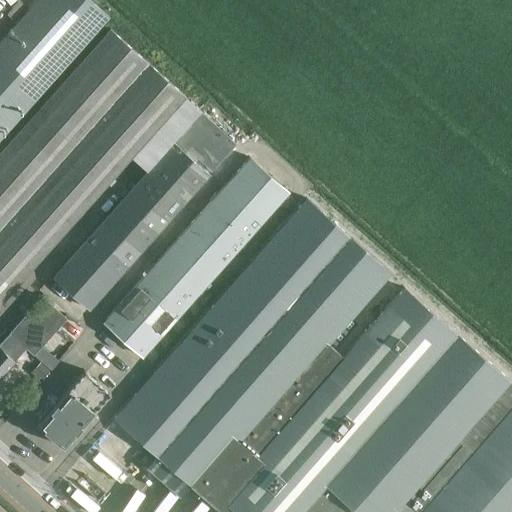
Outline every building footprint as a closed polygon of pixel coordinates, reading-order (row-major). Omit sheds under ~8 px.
[(90,0),(36,0),(0,40),(0,137),(109,16),(90,0)] [(111,28),(0,151),(0,303),(183,95),(111,28)] [(201,111),(174,142),(203,168),(205,166),(210,170),(235,143),(201,111)] [(89,308),(209,173),(204,168),(174,142),(146,172),(54,276),(89,308)] [(142,355),(289,191),(250,156),(104,321),(142,355)] [(200,491),(329,344),(392,272),(304,199),(114,418),(200,491)] [(301,511),(457,333),(405,288),(344,357),(329,344),(200,491),(224,511),(301,511)] [(10,356),(21,344),(33,354),(66,318),(43,297),(11,332),(10,331),(0,342),(0,375),(14,360),(10,356)] [(419,511),(511,406),(511,381),(510,379),(457,333),(301,511),(334,511),(345,500),(357,511),(419,511)] [(63,446),(94,410),(110,393),(84,370),(68,388),(37,424),(63,446)] [(511,511),(511,406),(419,511),(511,511)] [(146,454),(141,459),(145,463),(150,457),(146,454)]
